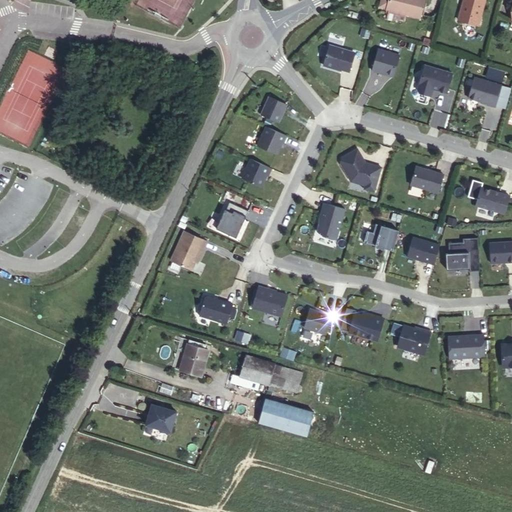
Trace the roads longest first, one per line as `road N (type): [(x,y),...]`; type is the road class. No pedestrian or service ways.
road 1 (tertiary): [(26,511),(241,54)]
road 2 (residential): [(324,113),(265,245),(270,261),(444,304),(511,301)]
road 3 (residential): [(511,166),(324,113)]
